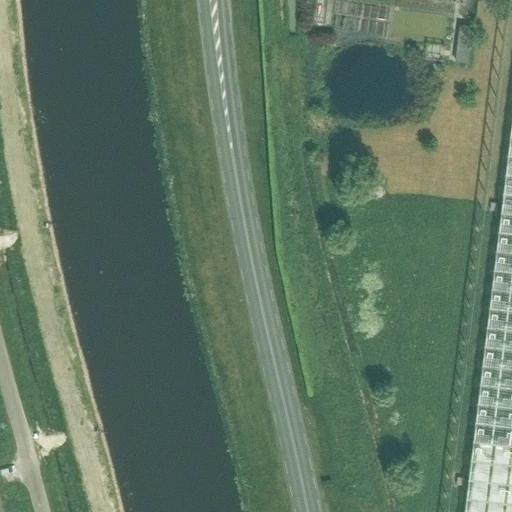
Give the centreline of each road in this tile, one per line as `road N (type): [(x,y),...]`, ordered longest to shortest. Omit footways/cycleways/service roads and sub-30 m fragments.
road 1 (secondary): [(306,511),(248,256),(212,0)]
road 2 (unclassified): [(38,511),(0,352)]
